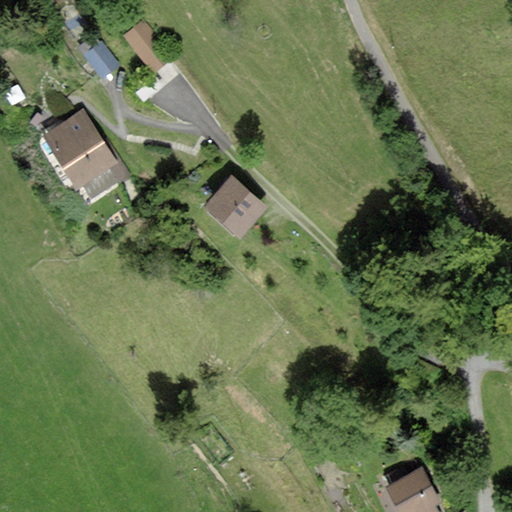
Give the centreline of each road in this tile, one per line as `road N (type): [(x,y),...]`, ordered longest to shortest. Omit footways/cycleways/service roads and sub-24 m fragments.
road 1 (unclassified): [(352,0),(377,60),(511,276)]
road 2 (unclassified): [(488,511),(476,377),(494,360),(511,367)]
